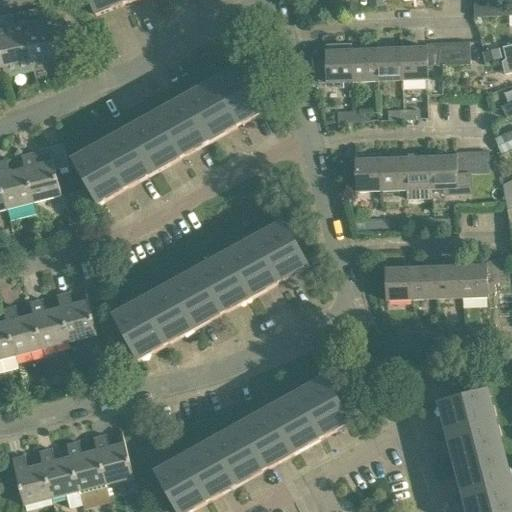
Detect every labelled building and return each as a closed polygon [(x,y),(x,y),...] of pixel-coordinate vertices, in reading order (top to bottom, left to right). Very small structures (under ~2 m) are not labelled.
[(88,0),(95,16),(136,0),(88,0)] [(337,0),(312,0),(313,9),(338,8),(338,7),(337,0)] [(480,0),(481,2),(475,2),(475,17),(495,16),(495,0),(480,0)] [(42,9),(22,13),(24,21),(26,34),(33,66),(64,60),(63,56),(64,56),(55,15),(54,15),(57,28),(47,30),(44,17),(42,9)] [(12,15),(0,17),(0,57),(2,68),(3,72),(33,66),(26,34),(17,36),(14,23),(13,23),(12,15)] [(469,43),(459,44),(460,66),(470,65),(469,43)] [(439,66),(438,44),(426,45),(427,48),(427,67),(439,66)] [(449,66),(448,44),(438,44),(439,66),(449,66)] [(460,66),(459,44),(448,44),(449,66),(460,66)] [(511,45),(503,48),(506,60),(502,63),(505,75),(511,73),(511,45)] [(427,48),(403,49),(404,82),(428,81),(427,67),(427,48)] [(403,49),(378,50),(379,83),(404,82),(403,49)] [(499,49),(483,53),(485,62),(501,58),(499,49)] [(378,50),(352,51),(353,84),(379,83),(378,50)] [(353,84),(352,51),(326,52),(327,85),(353,84)] [(72,161),(97,205),(269,110),(244,65),(72,161)] [(511,102),(501,108),(506,119),(511,116),(511,102)] [(420,111),(405,112),(405,121),(420,120),(420,111)] [(405,112),(388,112),(388,122),(405,121),(405,112)] [(369,113),(354,114),(355,123),(370,122),(369,113)] [(324,123),(332,123),(332,114),(324,115),(324,123)] [(354,114),(338,114),(338,124),(355,123),(354,114)] [(511,132),(496,139),(503,154),(511,149),(511,132)] [(22,156),(25,168),(35,202),(62,195),(56,170),(70,166),(65,146),(51,150),(50,149),(22,156)] [(477,153),(466,154),(467,176),(471,176),(478,175),(477,153)] [(488,153),(477,153),(478,175),(489,175),(488,153)] [(456,154),(456,157),(457,176),(467,176),(466,154),(456,154)] [(357,194),(383,193),(381,160),(372,160),(371,156),(357,157),(357,161),(356,161),(357,194)] [(471,176),(467,176),(457,176),(456,157),(431,158),(433,191),(444,191),(444,197),(472,196),(471,176)] [(408,192),(433,191),(431,158),(406,159),(408,192)] [(383,193),(408,192),(406,159),(381,160),(383,193)] [(0,161),(0,181),(7,209),(35,202),(25,168),(11,172),(8,160),(0,161)] [(81,217),(67,221),(71,235),(85,231),(81,217)] [(449,220),(435,221),(435,230),(450,230),(449,220)] [(435,230),(435,221),(418,221),(418,231),(435,230)] [(112,317),(137,361),(309,267),(285,222),(112,317)] [(399,222),(384,223),(384,232),(399,231),(399,222)] [(384,232),(384,223),(367,223),(368,233),(384,232)] [(498,284),(497,262),(486,263),(486,267),(487,284),(498,284)] [(509,284),(508,262),(497,262),(498,284),(509,284)] [(461,267),(436,268),(437,301),(462,300),(461,267)] [(486,267),(461,267),(462,300),(487,299),(487,284),(486,267)] [(436,268),(412,269),(413,301),(437,301),(436,268)] [(413,301),(412,269),(386,270),(387,302),(413,301)] [(57,297),(60,309),(69,343),(97,336),(85,290),(84,290),(88,302),(73,306),(70,294),(57,297)] [(30,304),(33,316),(42,350),(69,343),(60,309),(46,313),(42,301),(30,304)] [(3,311),(6,323),(15,357),(42,350),(33,316),(19,320),(15,308),(3,311)] [(15,357),(6,323),(0,324),(0,371),(17,367),(15,357)] [(479,329),(464,330),(464,339),(480,339),(479,329)] [(464,339),(464,330),(448,330),(448,340),(464,339)] [(414,341),(413,331),(397,332),(398,341),(414,341)] [(429,331),(413,331),(414,341),(429,340),(429,331)] [(155,473),(176,511),(189,511),(351,422),(326,378),(155,473)] [(439,403),(467,511),(511,511),(511,482),(488,390),(439,403)] [(94,440),(97,452),(106,486),(134,478),(122,432),(121,433),(125,445),(109,448),(106,436),(94,440)] [(67,447),(70,459),(78,493),(82,507),(110,500),(106,486),(97,452),(82,455),(79,443),(67,447)] [(43,466),(52,500),(67,496),(70,510),(82,507),(78,493),(70,459),(55,462),(52,450),(40,454),(43,466)] [(24,507),(52,500),(43,466),(28,469),(25,457),(12,461),(24,507)]
